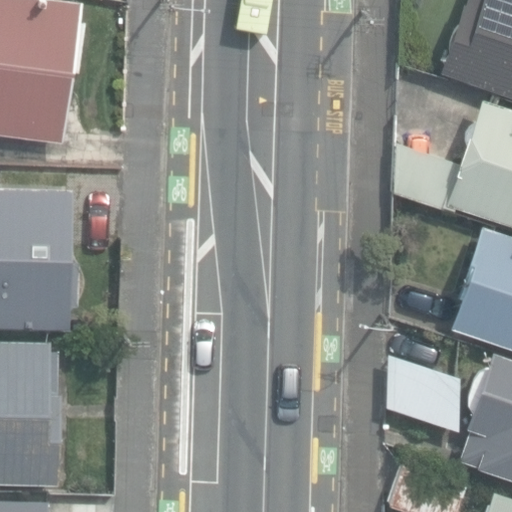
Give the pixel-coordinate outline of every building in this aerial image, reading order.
[(0,0),(0,133),(63,141),(81,0),(0,0)] [(511,0),(466,0),(466,2),(461,1),(439,71),(511,94),(511,0)] [(445,202),(511,224),(511,106),(479,96),(458,161),(394,139),(391,189),(444,206),(445,202)] [(0,323),(69,326),(69,303),(79,303),(81,260),(71,260),(73,188),(0,186),(0,323)] [(511,232),(481,222),(458,292),(461,293),(451,325),(511,344),(511,232)] [(0,478),(59,480),(61,393),(57,393),(58,345),(49,344),(49,337),(0,336),(0,478)] [(511,355),(490,348),(484,364),(478,370),(474,375),(471,381),(469,389),(468,395),(468,402),(469,407),(463,424),(469,426),(459,455),(477,461),(476,463),(511,475),(511,355)] [(387,406),(456,429),(457,375),(388,352),(387,406)] [(390,504),(416,511),(453,511),(464,480),(403,461),(390,504)] [(511,511),(511,493),(493,487),(484,511),(511,511)] [(0,511),(113,511),(114,491),(41,489),(41,497),(0,496),(0,511)]
